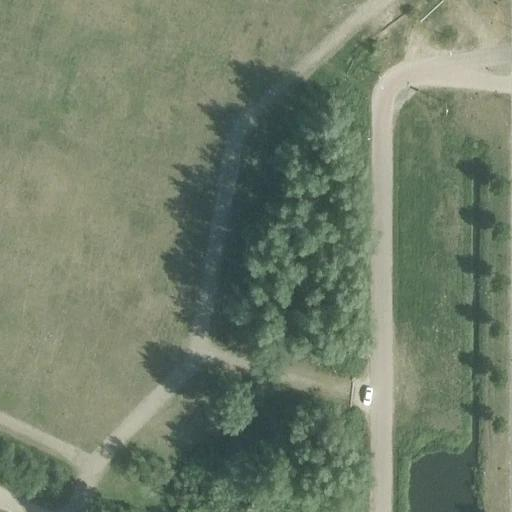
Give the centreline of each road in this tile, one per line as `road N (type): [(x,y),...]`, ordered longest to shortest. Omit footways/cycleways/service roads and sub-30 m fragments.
road 1 (unclassified): [(384,511),(382,109),(397,84),(458,72)]
road 2 (track): [(195,354),(233,140),(385,0)]
road 3 (track): [(98,464),(195,354),(384,396)]
road 4 (track): [(0,417),(98,464),(73,511)]
